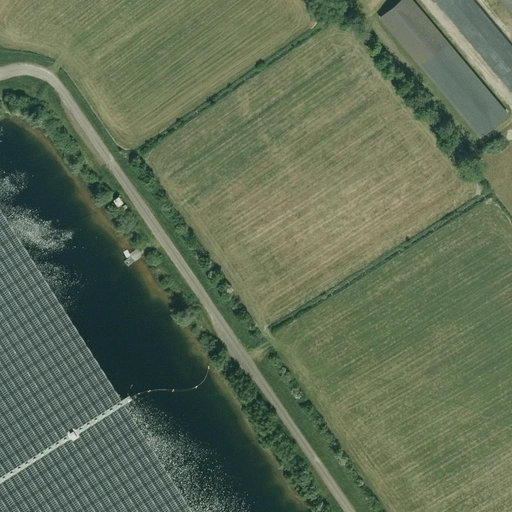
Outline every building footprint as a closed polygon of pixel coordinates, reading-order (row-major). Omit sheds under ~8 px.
[(508,114),(412,0),(398,0),(380,16),(440,88),(481,136),(508,114)] [(511,49),(470,0),(441,0),(511,83),(511,49)] [(511,0),(503,0),(511,10),(511,0)] [(122,162),(128,159),(125,153),(119,156),(122,162)] [(118,195),(112,200),(117,206),(123,202),(118,195)]
